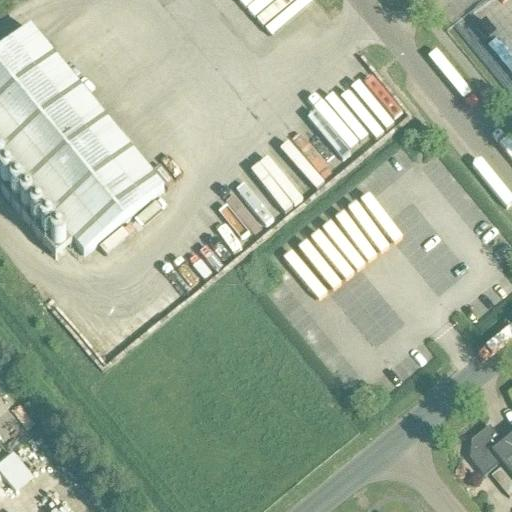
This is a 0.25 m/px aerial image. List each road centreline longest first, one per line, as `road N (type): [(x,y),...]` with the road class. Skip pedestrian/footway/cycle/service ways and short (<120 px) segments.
road 1 (residential): [(511,190),(358,0)]
road 2 (unclassified): [(396,449),(511,353)]
